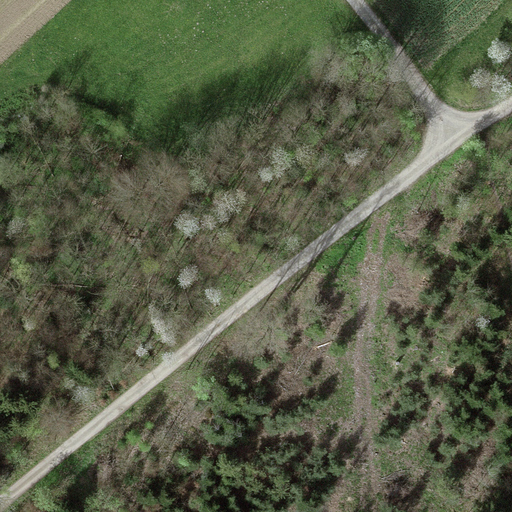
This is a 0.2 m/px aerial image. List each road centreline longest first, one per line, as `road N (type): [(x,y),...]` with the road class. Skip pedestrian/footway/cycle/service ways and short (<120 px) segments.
road 1 (track): [(0,498),(511,97)]
road 2 (track): [(332,0),(436,152)]
